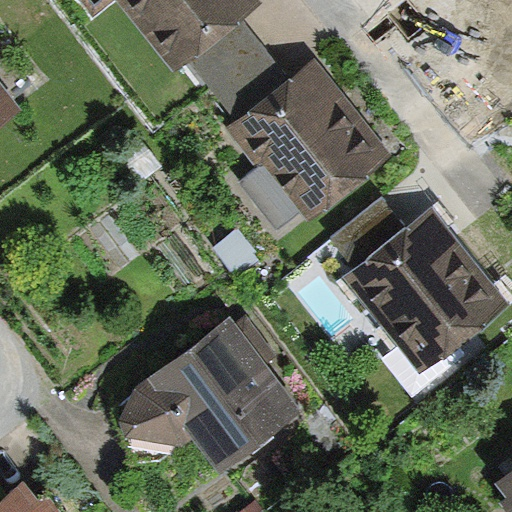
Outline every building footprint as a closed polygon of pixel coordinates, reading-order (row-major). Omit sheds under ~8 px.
[(228,11),(237,4),(234,0),(75,0),(86,13),(103,0),(130,0),(171,54),(178,48),(228,11)] [(511,86),(511,0),(474,0),(455,14),(509,89),(511,86)] [(239,126),(288,88),(228,11),(178,48),(239,126)] [(0,109),(25,89),(0,58),(0,109)] [(326,187),(367,154),(304,75),(288,88),(239,126),(294,196),(318,177),(326,187)] [(357,277),(408,238),(377,197),(325,235),(357,277)] [(445,337),(486,306),(426,225),(408,238),(357,277),(407,345),(379,365),(403,397),(459,356),(445,337)] [(140,457),(172,450),(207,425),(231,457),(302,406),(267,358),(279,350),(263,327),(248,338),(232,316),(120,397),(140,457)] [(511,495),(511,465),(498,477),(511,495)] [(27,476),(0,497),(0,511),(64,511),(45,489),(40,493),(27,476)]
